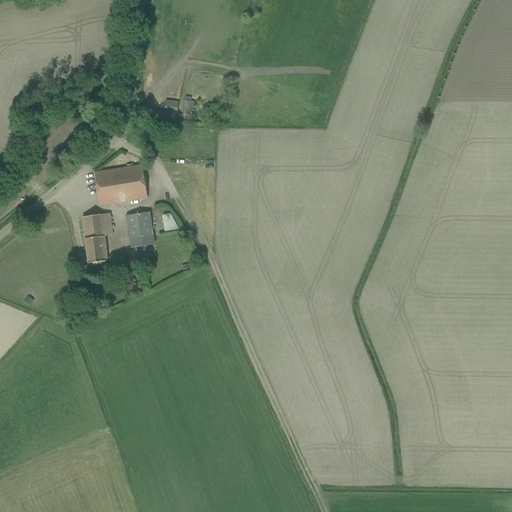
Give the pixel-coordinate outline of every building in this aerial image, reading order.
[(184,101),(183,113),(190,114),(191,102),(184,101)] [(94,173),(99,206),(147,198),(142,166),(94,173)] [(149,212),(125,216),(128,240),(153,236),(149,212)] [(108,261),(102,225),(101,215),(82,217),(88,264),(92,263),(93,270),(109,268),(108,261)] [(127,292),(135,295),(139,286),(131,282),(127,292)] [(29,307),(33,302),(28,298),(24,303),(29,307)]
